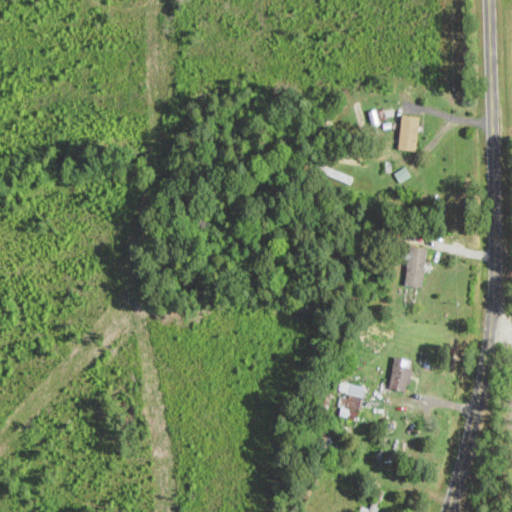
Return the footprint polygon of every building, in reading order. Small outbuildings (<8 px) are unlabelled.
[(418,151),(419,117),(401,116),(400,151),(418,151)] [(317,172),(349,185),(352,178),(320,165),(317,172)] [(422,288),(428,248),(410,246),(404,285),(422,288)] [(409,392),(412,359),(393,358),(390,390),(409,392)] [(365,387),(347,383),(339,417),(357,421),(365,387)] [(362,507),(359,511),(376,511),(386,494),(379,490),(369,511),(362,507)]
